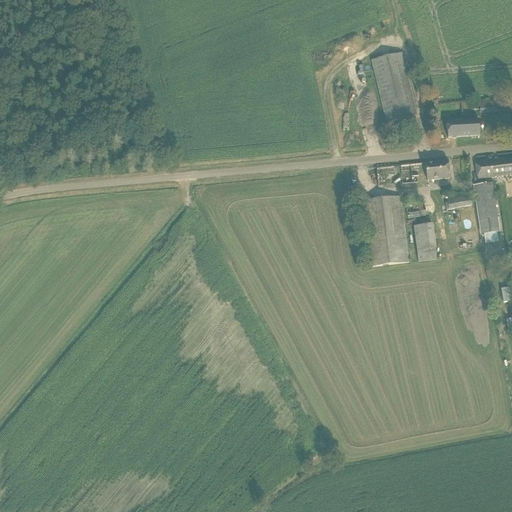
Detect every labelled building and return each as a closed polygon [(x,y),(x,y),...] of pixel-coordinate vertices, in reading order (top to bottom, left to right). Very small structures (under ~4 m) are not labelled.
[(416,116),(414,106),(401,53),(371,60),(386,123),(416,116)] [(480,113),(508,110),(507,100),(486,102),(486,100),(482,101),(482,103),(479,104),(480,113)] [(448,138),(480,136),(479,120),(447,122),(448,138)] [(511,160),(505,161),(505,159),(475,163),(478,180),(511,175),(511,160)] [(427,182),(450,179),(448,161),(425,164),(427,182)] [(480,235),(499,232),(492,183),(473,186),(480,235)] [(446,211),(472,206),(470,194),(446,198),(447,203),(445,204),(446,211)] [(403,197),(401,197),(401,196),(360,201),(369,268),(409,263),(402,204),(404,204),(403,197)] [(436,260),(435,225),(415,226),(416,261),(436,260)] [(501,289),(503,303),(511,301),(511,290),(511,288),(501,289)]
